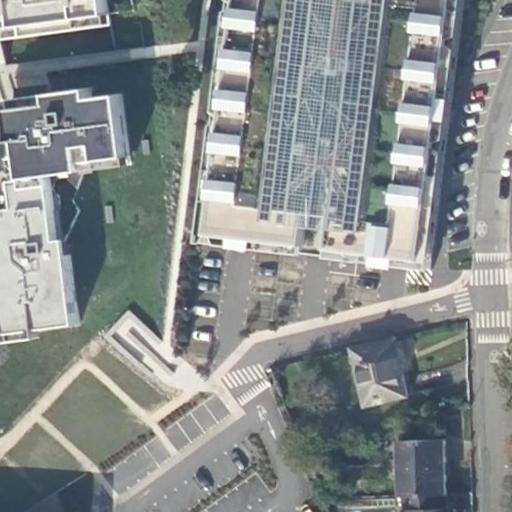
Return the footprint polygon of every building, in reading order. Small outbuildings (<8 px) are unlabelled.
[(0,0),(0,53),(128,32),(122,0),(0,0)] [(229,0),(199,245),(434,271),(454,103),(464,0),(229,0)] [(134,173),(123,85),(1,100),(8,148),(16,214),(5,216),(0,216),(0,287),(7,341),(76,332),(56,183),(134,173)] [(400,363),(394,338),(352,348),(366,406),(408,396),(400,363)] [(403,477),(404,495),(407,495),(448,494),(448,461),(447,438),(403,438),(404,458),(390,458),(391,477),(403,477)] [(335,469),(327,447),(311,453),(320,475),(335,469)] [(407,495),(408,510),(448,509),(448,494),(407,495)]
